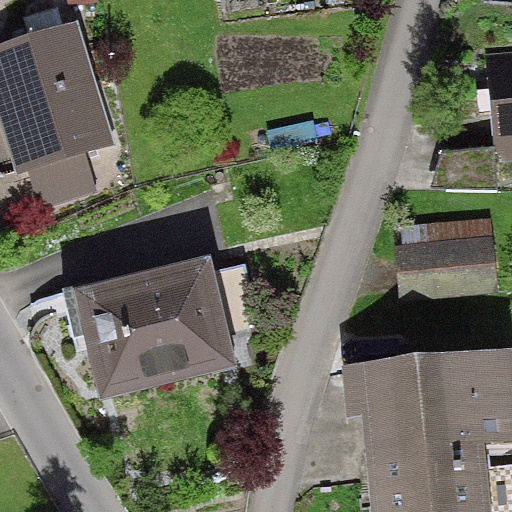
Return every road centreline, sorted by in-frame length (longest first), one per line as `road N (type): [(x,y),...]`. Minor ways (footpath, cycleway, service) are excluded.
road 1 (residential): [(423,0),(292,434),(278,511)]
road 2 (tertiary): [(104,511),(0,338)]
